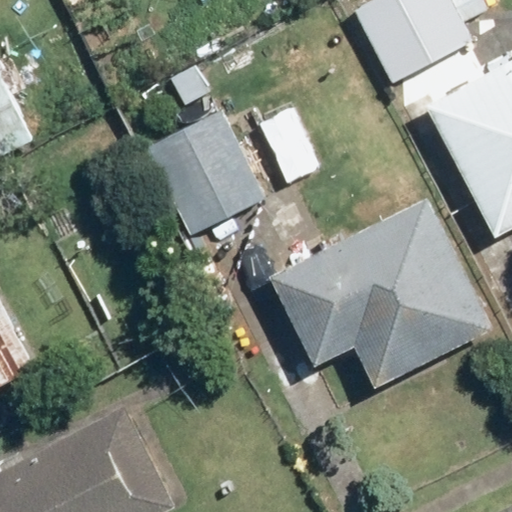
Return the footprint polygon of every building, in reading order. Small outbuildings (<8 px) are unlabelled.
[(447,0),(430,0),(373,29),(397,77),(469,41),(447,0)] [(511,84),(435,111),(471,212),(511,196),(511,84)] [(0,137),(11,132),(0,108),(0,137)] [(255,194),(218,120),(150,154),(187,227),(255,194)] [(455,327),(409,214),(305,256),(350,369),(455,327)] [(0,346),(0,382),(14,376),(0,346)] [(115,419),(0,475),(0,511),(139,511),(157,504),(115,419)]
